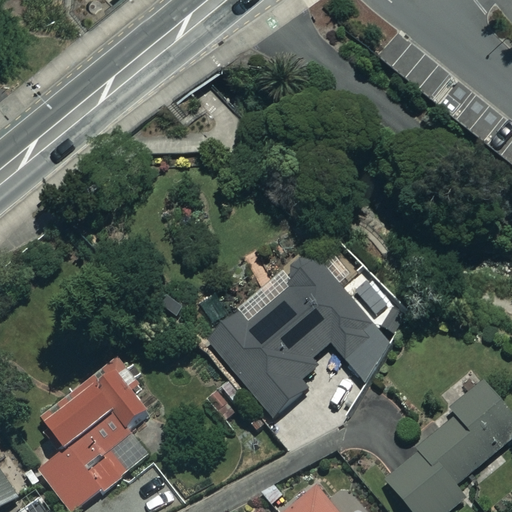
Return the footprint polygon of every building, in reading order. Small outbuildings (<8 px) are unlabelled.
[(395,350),(313,256),(285,280),(291,287),(247,326),(237,314),(206,341),(236,376),(220,389),(259,433),(308,390),(299,379),(316,365),(313,360),(331,345),(361,380),(395,350)] [(109,450),(151,420),(115,369),(43,420),(65,452),(39,471),(67,511),(74,511),(127,476),(109,450)] [(511,438),(511,419),(482,384),(453,409),(456,413),(381,477),(410,511),(449,511),(465,499),(455,487),(511,438)] [(0,510),(19,498),(0,468),(0,510)] [(336,511),(315,487),(284,511),(336,511)]
